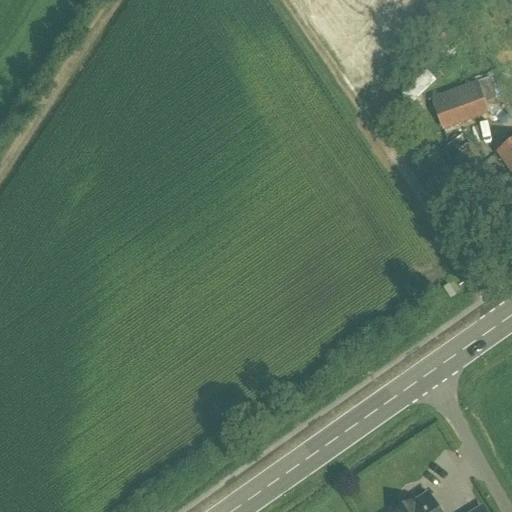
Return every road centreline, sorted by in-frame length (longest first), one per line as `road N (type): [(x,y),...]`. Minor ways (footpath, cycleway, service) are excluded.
road 1 (secondary): [(232,511),(432,372)]
road 2 (unknown): [(0,157),(102,0)]
road 3 (unclassified): [(432,372),(511,507)]
